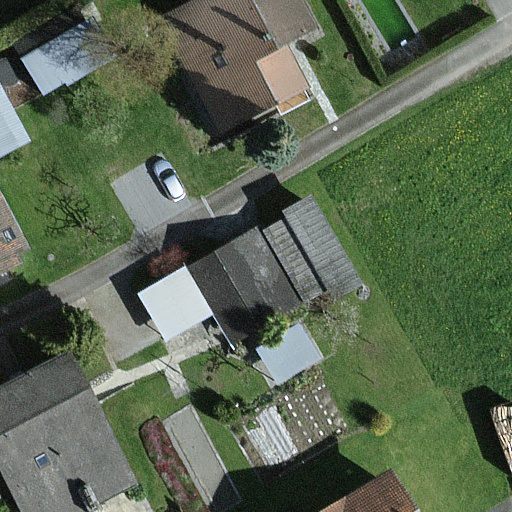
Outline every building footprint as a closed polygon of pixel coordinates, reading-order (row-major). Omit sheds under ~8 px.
[(294,0),(199,0),(168,16),(228,130),(306,89),(281,40),(308,26),(294,0)] [(114,56),(93,20),(27,59),(45,91),(67,78),(70,82),(114,56)] [(0,151),(25,139),(0,91),(0,151)] [(0,270),(14,263),(8,251),(23,244),(0,198),(0,270)] [(356,283),(312,199),(290,210),(334,294),(356,283)] [(321,288),(283,219),(267,228),(305,297),(321,288)] [(296,304),(256,233),(196,267),(236,338),(296,304)] [(61,511),(130,477),(70,360),(0,395),(0,446),(33,511),(61,511)] [(410,511),(390,477),(330,511),(410,511)]
